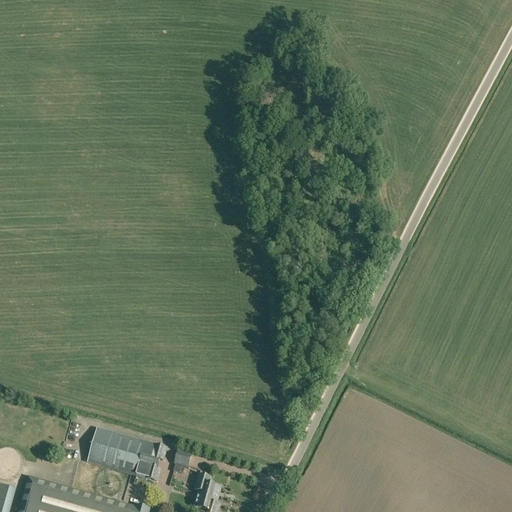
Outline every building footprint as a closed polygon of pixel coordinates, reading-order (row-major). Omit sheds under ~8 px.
[(167,448),(98,429),(88,463),(157,482),(160,470),(158,469),(160,460),(163,461),(167,448)] [(188,466),(191,455),(179,452),(175,464),(176,464),(174,472),(180,474),(182,466),(187,468),(188,467),(188,466)] [(211,479),(199,475),(195,490),(198,491),(194,507),(207,511),(206,511),(218,511),(220,505),(217,504),(221,488),(209,485),(211,479)] [(28,478),(18,511),(148,511),(150,509),(136,505),(136,508),(28,478)] [(0,511),(9,511),(15,491),(0,487),(0,511)]
